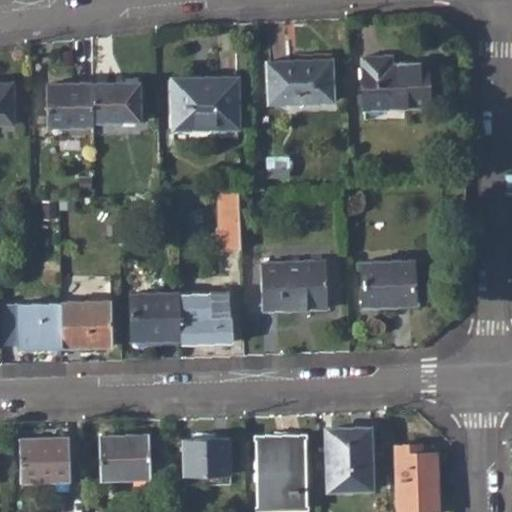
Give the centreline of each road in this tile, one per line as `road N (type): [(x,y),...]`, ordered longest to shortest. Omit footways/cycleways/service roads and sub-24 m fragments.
road 1 (residential): [(0,393),(485,377)]
road 2 (residential): [(485,377),(498,0)]
road 3 (residential): [(0,15),(142,0)]
road 4 (residential): [(486,511),(485,377)]
